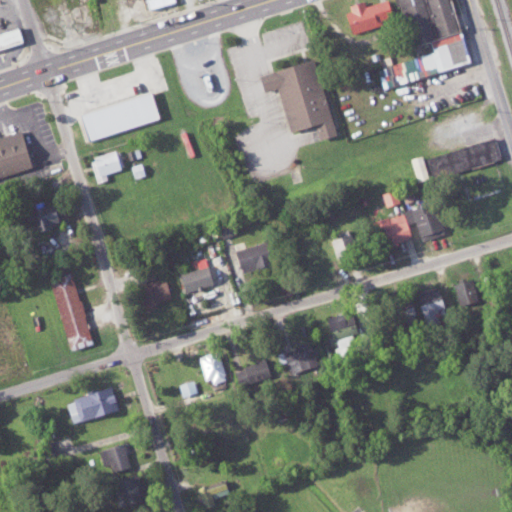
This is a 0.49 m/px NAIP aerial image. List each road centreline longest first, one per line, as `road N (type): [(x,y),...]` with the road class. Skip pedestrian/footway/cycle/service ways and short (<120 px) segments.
road 1 (residential): [(0,395),(511,236)]
road 2 (residential): [(181,511),(44,75)]
road 3 (secondary): [(0,90),(256,4)]
road 4 (residential): [(511,131),(470,0)]
